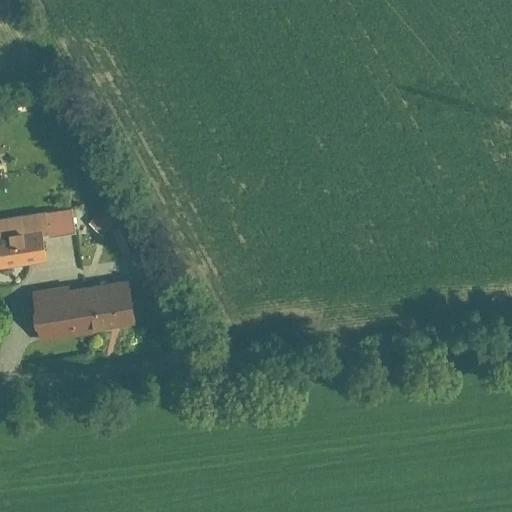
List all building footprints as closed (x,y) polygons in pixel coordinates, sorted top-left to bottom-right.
[(91,223),(105,235),(124,212),(109,200),(91,223)] [(76,205),(47,209),(50,235),(79,231),(76,205)] [(0,264),(53,258),(50,235),(47,209),(0,214),(0,264)] [(132,220),(114,228),(125,251),(143,243),(132,220)] [(35,291),(43,339),(142,324),(134,275),(35,291)]
